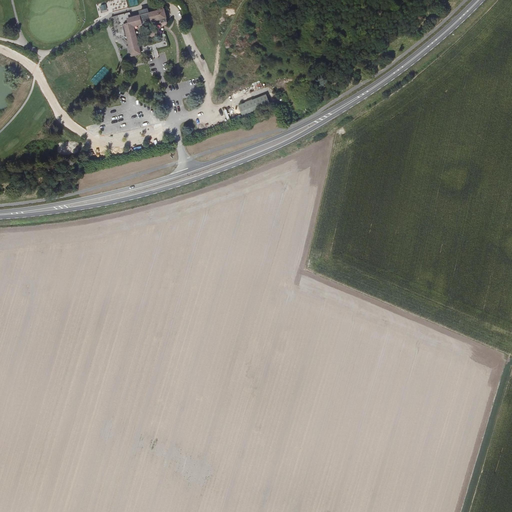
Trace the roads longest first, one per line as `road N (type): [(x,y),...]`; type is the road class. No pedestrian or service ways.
road 1 (secondary): [(15,213),(108,203),(190,180),(283,144),(352,101)]
road 2 (secondary): [(352,101),(186,171),(15,213)]
road 3 (secondary): [(352,101),(478,0)]
